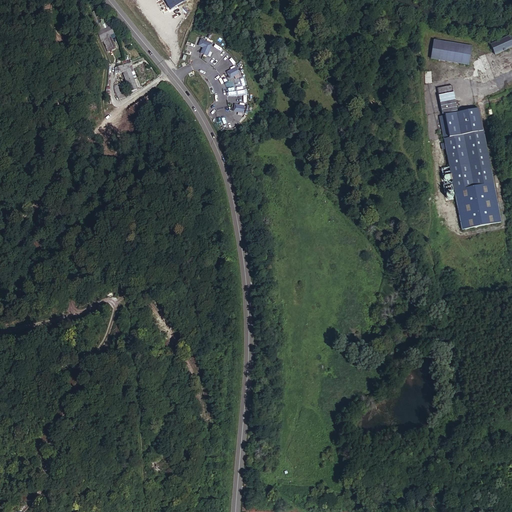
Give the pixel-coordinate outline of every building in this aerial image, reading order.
[(166,0),(172,9),(186,0),(166,0)] [(115,18),(108,4),(102,7),(110,21),(115,18)] [(116,47),(111,36),(114,35),(110,25),(100,29),(108,50),(116,47)] [(139,53),(130,33),(124,36),(133,56),(139,53)] [(511,36),(492,46),(497,56),(511,48),(511,36)] [(202,52),(205,53),(208,47),(210,48),(213,43),(207,40),(205,46),(202,52)] [(439,42),(436,60),(473,67),(476,48),(439,42)] [(217,45),(213,51),(219,55),(223,49),(217,45)] [(134,78),(136,78),(132,63),(114,69),(117,76),(123,74),(129,93),(138,90),(134,78)] [(235,75),(240,72),(237,67),(232,70),(235,75)] [(119,84),(113,87),(120,100),(126,97),(119,84)] [(448,117),(448,118),(451,139),(484,133),(481,111),(448,117)] [(451,139),(448,118),(440,119),(455,192),(494,184),(484,133),(451,139)]
